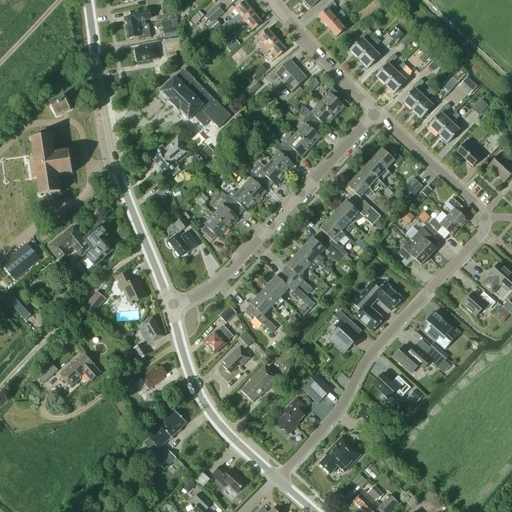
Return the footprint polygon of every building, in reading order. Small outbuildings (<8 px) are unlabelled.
[(302,0),(302,1),(310,10),(320,0),(302,0)] [(335,21),(334,19),(329,13),(336,7),(331,2),(324,8),(326,10),(317,18),(327,28),(335,21)] [(228,34),(238,26),(252,14),(244,3),(234,11),(238,15),(223,27),(228,34)] [(217,5),(205,17),(211,23),(223,12),(217,5)] [(124,19),(126,30),(138,28),(146,26),(146,22),(152,21),(151,10),(131,13),(132,18),(124,19)] [(176,11),(169,12),(170,20),(178,18),(176,11)] [(335,21),(327,28),(336,39),(344,31),(337,23),(344,16),(341,13),(334,19),(335,21)] [(252,14),(238,26),(240,29),(246,25),(252,32),(261,24),(252,14)] [(195,16),(191,20),(195,25),(199,20),(195,16)] [(215,19),(206,27),(211,32),(220,24),(215,19)] [(138,28),(126,30),(128,39),(140,37),(141,41),(152,39),(150,32),(145,33),(144,28),(147,27),(146,26),(138,28)] [(178,37),(177,28),(164,31),(163,31),(165,39),(178,37)] [(262,53),(276,41),(266,30),(257,38),(264,46),(259,50),(262,53)] [(349,52),(358,61),(371,49),(369,47),(364,42),(372,34),(368,31),(360,38),(362,40),(349,52)] [(399,31),(392,39),(396,43),(404,35),(399,31)] [(409,34),(401,42),(406,47),(414,38),(409,34)] [(169,52),(179,50),(175,37),(166,40),(169,52)] [(235,39),(226,46),(231,52),(240,45),(235,39)] [(371,49),(358,61),(367,70),(380,58),(373,51),(381,43),(377,39),(369,47),(371,49)] [(276,41),(262,53),(265,56),(269,52),(276,59),(285,51),(276,41)] [(159,59),(157,46),(134,50),(137,63),(159,59)] [(243,47),(233,55),(237,61),(248,52),(243,47)] [(427,50),(419,59),(424,64),(427,60),(430,63),(434,58),(427,50)] [(375,78),(385,86),(396,74),(395,73),(389,68),(397,59),(393,55),(385,64),(387,66),(375,78)] [(440,64),(435,60),(428,68),(432,71),(440,64)] [(282,83),(297,70),(289,61),(274,75),(274,74),(268,79),(271,82),(277,77),(282,83)] [(396,74),(385,86),(394,94),(405,82),(398,76),(406,68),(402,64),(395,73),(396,74)] [(260,66),(250,75),(255,81),(265,72),(260,66)] [(449,93),(465,75),(458,68),(442,86),(449,93)] [(184,69),(179,75),(176,78),(175,77),(174,78),(161,91),(160,91),(160,92),(160,93),(161,93),(168,100),(168,101),(167,101),(168,102),(179,112),(178,112),(179,113),(180,113),(180,112),(188,120),(188,121),(193,116),(203,127),(210,120),(219,129),(231,117),(215,101),(193,78),(184,69)] [(297,70),(282,83),(276,88),(279,92),(285,87),(291,93),(306,80),(297,70)] [(467,77),(459,87),(469,96),(477,87),(467,77)] [(319,84),(314,80),(303,91),(308,96),(319,84)] [(401,102),(411,111),(423,98),(421,97),(416,92),(423,84),(420,80),(412,89),(413,90),(401,102)] [(258,83),(247,92),(252,97),(262,87),(258,83)] [(344,109),(341,106),(344,102),(348,106),(349,106),(329,87),(328,88),(331,90),(326,95),(324,94),(321,96),(324,99),(319,104),(335,119),(344,109)] [(423,98),(411,111),(420,120),(432,107),(425,101),(433,92),(429,89),(421,97),(423,98)] [(71,110),(64,96),(50,103),(57,117),(71,110)] [(481,99),(472,109),(479,116),(489,106),(481,99)] [(335,119),(319,104),(306,119),(321,132),(325,128),(335,119)] [(238,111),(231,105),(228,108),(234,115),(238,111)] [(428,126),(438,135),(449,123),(448,122),(443,117),(450,108),(447,105),(439,113),(440,114),(428,126)] [(304,107),(300,111),(306,116),(309,112),(304,107)] [(247,120),(239,113),(235,117),(238,120),(240,118),(244,122),(247,120)] [(449,123),(438,135),(447,144),(459,132),(452,125),(460,117),(456,114),(448,122),(449,123)] [(305,125),(295,135),(310,149),(316,143),(319,139),(317,136),(321,132),(306,119),(302,123),(305,125)] [(32,178),(38,178),(40,194),(38,194),(39,196),(40,196),(40,197),(42,197),(42,196),(59,193),(59,194),(61,194),(60,193),(62,192),(61,191),(60,191),(58,175),(71,173),(71,174),(72,174),(72,173),(74,173),(73,171),(72,171),(69,153),(71,153),(71,151),(70,151),(69,150),(68,150),(68,151),(54,153),(52,137),(53,137),(53,135),(52,135),(52,134),(50,134),(51,136),(33,138),(33,137),(32,137),(32,138),(31,139),(31,140),(32,140),(34,154),(32,157),(29,157),(32,178)] [(277,145),(295,161),(298,156),(301,159),(310,149),(295,135),(292,138),(290,136),(282,141),(284,143),(281,146),(278,144),(277,145)] [(164,150),(162,148),(150,157),(165,178),(170,174),(173,178),(179,173),(176,169),(177,168),(175,166),(189,155),(177,139),(164,150)] [(457,153),(464,160),(474,149),(467,142),(457,153)] [(269,164),(284,178),(294,168),(291,165),(295,161),(277,145),(275,148),(282,154),(280,156),(278,154),(269,164)] [(474,149),(464,160),(472,167),(482,156),(474,149)] [(381,150),(372,160),(385,172),(394,163),(398,167),(402,162),(391,151),(386,155),(381,150)] [(198,154),(192,158),(198,165),(203,161),(198,154)] [(487,167),(496,175),(508,162),(500,154),(487,167)] [(372,160),(364,169),(380,184),(389,175),(385,172),(372,160)] [(511,175),(511,165),(508,162),(496,175),(505,183),(511,175)] [(251,174),(268,189),(272,185),(275,187),(284,178),(269,164),(265,168),(260,163),(252,172),(251,174)] [(380,184),(364,169),(355,178),(372,193),(378,187),(381,190),(383,187),(380,184)] [(251,180),(241,191),(256,205),(265,195),(264,194),(268,189),(251,174),(247,177),(251,180)] [(430,186),(436,191),(443,182),(437,177),(430,186)] [(372,193),(355,178),(347,188),(359,200),(364,194),(368,197),(372,193)] [(414,178),(405,188),(415,196),(423,187),(414,178)] [(160,197),(169,190),(166,187),(158,195),(160,197)] [(428,187),(422,193),(426,197),(432,191),(428,187)] [(388,199),(392,195),(387,190),(383,194),(388,199)] [(209,198),(201,191),(196,197),(204,204),(209,198)] [(226,203),(240,216),(244,211),(247,214),(256,205),(241,191),(237,195),(234,192),(232,192),(229,195),(231,197),(226,203)] [(454,209),(447,217),(460,229),(468,221),(457,211),(461,207),(453,199),(448,204),(454,209)] [(359,206),(355,210),(345,202),(336,212),(352,226),(353,225),(363,219),(371,227),(376,222),(366,213),(359,206)] [(221,207),(212,217),(227,231),(237,221),(236,220),(240,216),(226,203),(222,207),(221,207)] [(366,213),(376,222),(380,218),(370,209),(366,213)] [(407,210),(400,218),(407,224),(414,216),(407,210)] [(344,235),(352,226),(336,212),(328,221),(344,235)] [(423,213),(419,219),(423,223),(428,218),(423,213)] [(190,225),(184,217),(174,225),(180,233),(190,225)] [(227,231),(212,217),(203,227),(204,228),(201,232),(211,242),(216,237),(218,240),(227,231)] [(460,229),(447,217),(440,225),(434,219),(429,224),(438,232),(442,228),(452,238),(460,229)] [(326,237),(322,241),(342,259),(346,254),(337,245),(345,236),(344,235),(328,221),(319,231),(326,237)] [(85,254),(86,256),(83,259),(82,260),(82,262),(87,269),(90,269),(94,265),(95,267),(104,260),(103,259),(113,251),(104,239),(108,235),(100,226),(83,239),(73,227),(48,247),(60,261),(70,252),(68,249),(72,246),(81,257),(85,254)] [(411,242),(429,258),(436,250),(426,241),(431,236),(422,228),(417,233),(418,234),(411,242)] [(166,242),(178,259),(196,246),(186,232),(178,237),(176,234),(166,242)] [(338,263),(342,259),(322,241),(318,245),(311,239),(303,248),(330,273),(330,272),(320,263),(328,255),(338,263)] [(366,246),(361,240),(357,245),(362,250),(366,246)] [(411,242),(403,249),(398,253),(404,259),(407,262),(411,257),(421,266),(429,258),(411,242)] [(17,279),(42,258),(32,245),(6,265),(17,279)] [(303,248),(294,258),(307,270),(311,273),(318,266),(321,270),(320,271),(325,276),(326,275),(327,276),(330,273),(303,248)] [(282,273),(298,288),(299,287),(308,295),(312,290),(299,279),(307,270),(294,258),(285,267),(283,270),(283,271),(282,273)] [(404,259),(401,262),(406,267),(409,264),(407,262),(404,259)] [(500,285),(508,292),(511,287),(511,275),(499,264),(489,275),(490,277),(482,286),(492,294),(500,285)] [(147,297),(138,279),(132,281),(128,272),(115,278),(121,292),(125,290),(132,303),(129,304),(130,306),(133,305),(133,304),(147,297)] [(305,297),(297,289),(298,288),(282,273),(281,273),(280,272),(275,277),(266,287),(279,299),(288,289),(301,301),(305,297)] [(372,283),(362,293),(373,303),(377,299),(391,311),(402,299),(385,284),(379,290),(372,283)] [(279,299),(266,287),(258,296),(271,308),(275,312),(283,302),(279,299)] [(21,292),(8,304),(24,322),(33,314),(26,306),(30,302),(21,292)] [(106,299),(97,292),(85,306),(94,314),(106,299)] [(484,292),(480,297),(475,292),(463,305),(476,316),(487,304),(492,308),(496,303),(484,292)] [(360,311),(355,317),(372,332),(383,320),(369,308),(373,303),(362,293),(353,304),(360,311)] [(271,308),(258,296),(249,305),(244,311),(252,318),(261,326),(262,325),(271,334),(276,329),(263,317),(271,308)] [(511,304),(508,301),(502,307),(511,314),(511,304)] [(230,306),(219,316),(226,324),(237,314),(230,306)] [(502,308),(497,314),(505,320),(510,315),(502,308)] [(341,321),(341,322),(345,318),(339,312),(334,318),(339,323),(341,321)] [(434,312),(426,321),(430,325),(424,332),(445,350),(453,341),(447,336),(453,329),(438,316),(434,312)] [(301,323),(293,316),(287,322),(295,329),(301,323)] [(164,337),(152,318),(137,327),(149,346),(164,337)] [(360,341),(360,342),(361,341),(341,322),(341,321),(339,323),(335,328),(337,330),(329,339),(344,353),(353,344),(355,347),(357,346),(356,345),(360,341)] [(2,328),(9,336),(14,331),(7,323),(2,328)] [(233,336),(223,326),(216,333),(215,332),(203,343),(214,355),(226,344),(225,343),(233,336)] [(246,331),(237,340),(245,349),(254,340),(246,331)] [(405,346),(394,358),(411,374),(418,366),(423,370),(430,362),(437,368),(444,361),(429,348),(420,340),(411,351),(405,346)] [(149,354),(142,344),(133,350),(140,361),(149,354)] [(432,344),(429,348),(444,361),(447,357),(432,344)] [(250,358),(239,347),(223,363),(226,365),(224,367),(230,374),(238,367),(240,368),(250,358)] [(80,378),(84,374),(91,382),(101,373),(85,355),(76,362),(75,361),(59,375),(70,387),(81,378),(80,378)] [(44,384),(57,372),(59,370),(50,361),(35,374),(44,384)] [(444,361),(439,368),(445,373),(450,366),(444,361)] [(249,380),(251,382),(241,392),(252,402),(257,397),(259,398),(263,393),(264,394),(279,378),(264,364),(249,380)] [(148,389),(149,390),(165,379),(163,376),(166,374),(161,367),(158,369),(156,366),(140,377),(141,378),(136,381),(144,392),(148,389)] [(388,399),(395,391),(402,397),(410,388),(398,377),(393,382),(383,373),(373,384),(388,399)] [(315,374),(301,388),(310,397),(315,392),(323,399),(331,390),(315,374)] [(423,396),(416,389),(410,395),(418,402),(423,396)] [(283,430),(284,429),(290,435),(300,424),(298,423),(305,416),(302,413),(307,408),(298,398),(284,411),(287,414),(278,423),(280,425),(279,426),(279,428),(282,430),(283,430)] [(366,405),(358,414),(361,417),(366,411),(375,419),(369,424),(372,427),(380,418),(366,405)] [(172,438),(187,423),(175,411),(165,420),(159,426),(148,437),(160,449),(171,437),(172,438)] [(329,457),(328,456),(320,464),(330,475),(338,467),(345,473),(361,456),(342,438),(330,451),(332,453),(329,457)] [(168,452),(157,464),(164,471),(176,459),(168,452)] [(221,466),(212,475),(225,487),(227,484),(237,493),(246,483),(230,469),(227,472),(221,466)] [(195,479),(204,487),(211,479),(202,471),(195,479)] [(188,485),(183,490),(187,495),(193,489),(188,485)] [(376,501),(378,499),(379,500),(383,495),(374,486),(367,493),(364,491),(353,503),(362,511),(389,511),(398,503),(390,496),(389,498),(388,497),(386,498),(387,499),(381,506),(376,501)] [(210,511),(208,509),(212,505),(200,493),(192,501),(197,506),(191,511),(210,511)]
